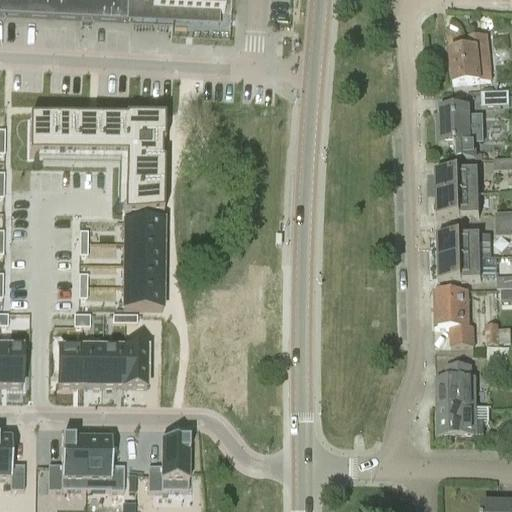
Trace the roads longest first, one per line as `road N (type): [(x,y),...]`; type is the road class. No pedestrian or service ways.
road 1 (residential): [(393,470),(415,369),(405,19),(415,0)]
road 2 (tertiary): [(302,471),(313,72)]
road 3 (residential): [(313,72),(0,57)]
road 4 (residential): [(38,418),(204,420),(242,461),(302,471)]
road 5 (residential): [(104,203),(39,203),(38,418)]
